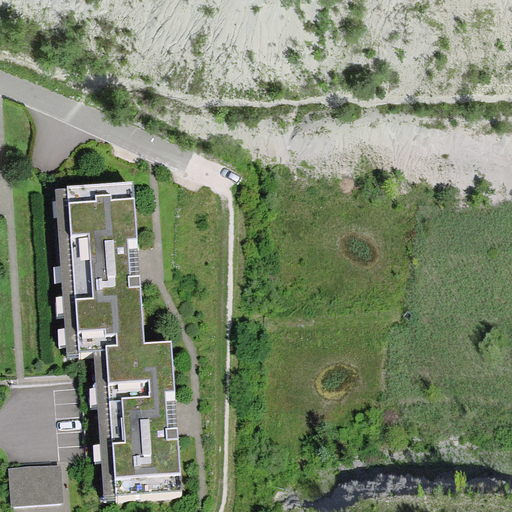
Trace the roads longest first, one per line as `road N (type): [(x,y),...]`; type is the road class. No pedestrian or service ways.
road 1 (track): [(511,95),(230,102),(73,77),(0,55)]
road 2 (track): [(230,197),(226,495),(219,511)]
road 3 (residential): [(0,85),(195,169)]
